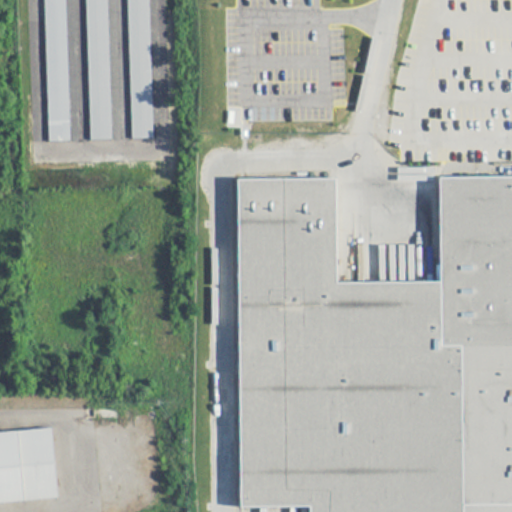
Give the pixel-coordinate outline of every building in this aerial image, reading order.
[(40,0),(63,0),(68,141),(45,142),(40,0)] [(81,0),(106,0),(110,140),(85,141),(81,0)] [(124,0),(147,0),(151,138),(128,138),(124,0)] [(231,171),(342,169),(343,274),(431,273),(430,171),(511,169),(511,511),(308,511),(308,503),(235,504),(231,171)] [(0,433),(0,499),(59,494),(49,430),(0,433)]
